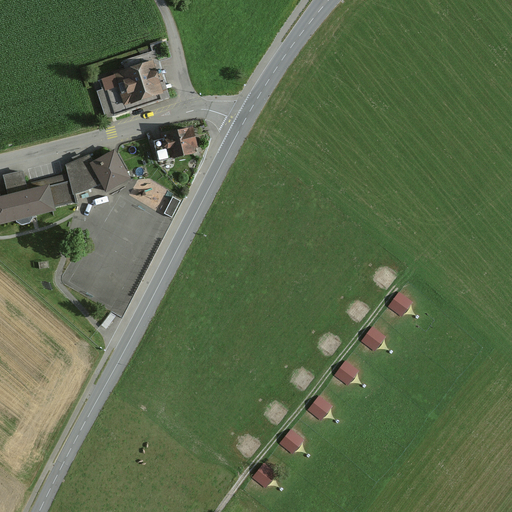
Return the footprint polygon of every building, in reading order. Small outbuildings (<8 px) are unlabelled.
[(126,69),(101,78),(114,114),(161,97),(151,70),(159,67),(153,51),(124,62),(126,69)] [(196,152),(190,130),(158,138),(164,161),(196,152)] [(89,156),(65,165),(67,174),(27,185),(24,173),(3,179),(8,195),(0,197),(0,223),(75,202),(73,195),(102,185),(106,192),(130,178),(114,152),(94,163),(89,156)] [(180,202),(172,198),(164,215),(172,219),(180,202)] [(413,302),(399,292),(388,307),(402,317),(413,302)] [(386,338),(373,327),(361,341),(374,352),(386,338)] [(359,372),(346,361),(334,375),(347,386),(359,372)] [(332,407),(319,396),(308,410),(321,421),(332,407)] [(305,440),(291,429),(280,444),(293,454),(305,440)] [(277,474),(264,463),(252,477),(265,488),(277,474)]
